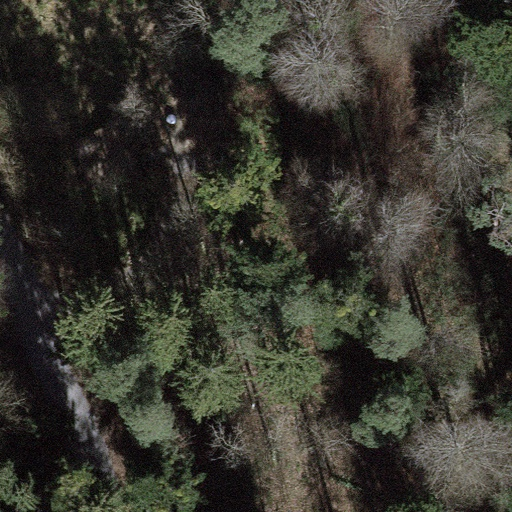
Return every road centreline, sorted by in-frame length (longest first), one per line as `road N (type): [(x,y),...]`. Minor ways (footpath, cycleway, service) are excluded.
road 1 (track): [(39,336),(121,299),(166,260),(186,207),(184,126)]
road 2 (track): [(0,248),(114,511)]
